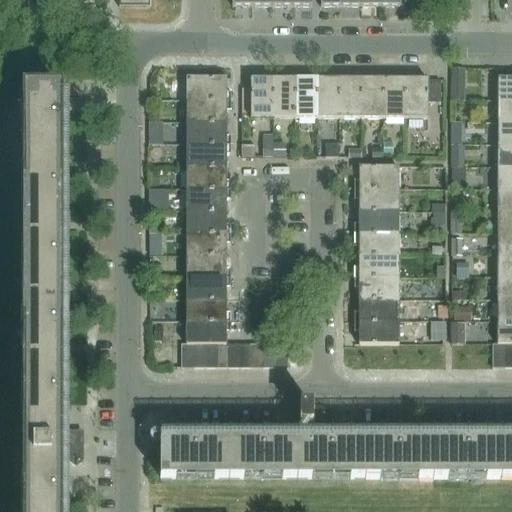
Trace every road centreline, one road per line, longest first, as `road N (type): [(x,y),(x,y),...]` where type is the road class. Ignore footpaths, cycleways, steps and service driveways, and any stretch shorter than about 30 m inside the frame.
road 1 (residential): [(128,394),(128,44),(201,44)]
road 2 (residential): [(201,44),(468,45)]
road 3 (residential): [(322,267),(321,180),(252,180),(253,267)]
road 4 (residential): [(322,394),(128,394)]
road 5 (residential): [(511,394),(322,394)]
road 6 (residential): [(322,394),(322,267)]
